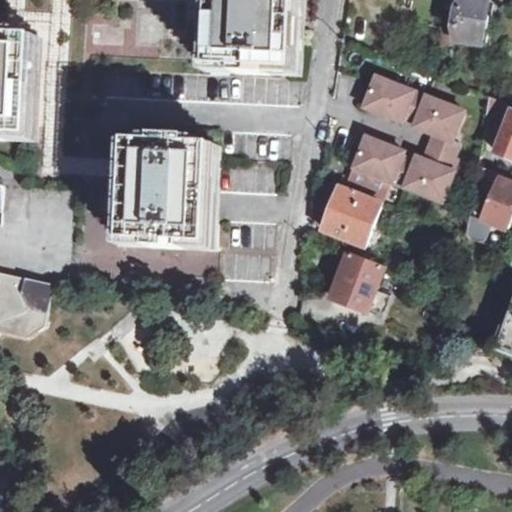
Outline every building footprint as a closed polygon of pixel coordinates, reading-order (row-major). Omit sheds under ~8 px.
[(216,0),(214,67),(298,71),(301,0),(216,0)] [(448,0),(447,9),(457,11),(455,24),(445,23),(443,38),(460,42),(482,45),(486,20),(489,0),(488,0),(448,0)] [(486,20),(482,45),(490,46),(495,21),(486,20)] [(0,140),(8,141),(9,135),(35,136),(39,37),(14,35),(14,29),(0,28),(0,140)] [(436,77),(452,83),(460,42),(443,38),(436,77)] [(433,155),(457,163),(459,159),(456,158),(461,144),(454,142),(466,112),(379,77),(367,108),(405,123),(407,118),(419,123),(417,127),(437,135),(431,148),(435,150),(433,155)] [(511,106),(493,99),(490,117),(511,125),(500,155),(511,159),(511,106)] [(154,242),(153,248),(187,250),(187,243),(213,245),(218,145),(192,144),(193,138),(170,137),(170,143),(133,141),(128,241),(154,242)] [(433,155),(430,162),(419,157),(417,161),(405,157),(407,152),(369,138),(350,184),(384,198),(390,181),(446,203),(458,172),(454,171),(457,163),(433,155)] [(480,173),(478,183),(501,190),(504,180),(506,181),(508,177),(481,167),(480,173)] [(501,190),(487,221),(510,231),(511,226),(511,183),(506,181),(504,180),(501,190)] [(342,188),(326,230),(369,249),(386,206),(342,188)] [(461,232),(459,245),(467,246),(469,236),(461,232)] [(352,254),(335,299),(344,302),(340,312),(366,322),(370,313),(388,267),(352,254)] [(56,288),(22,281),(0,275),(0,333),(2,333),(30,339),(47,327),(56,288)] [(511,296),(494,346),(511,354),(511,296)]
